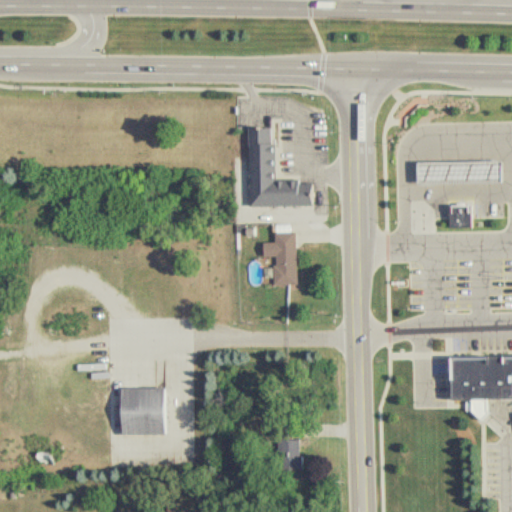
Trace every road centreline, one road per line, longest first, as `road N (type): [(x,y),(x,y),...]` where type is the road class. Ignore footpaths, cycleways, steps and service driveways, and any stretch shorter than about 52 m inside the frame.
road 1 (primary): [(511,17),(0,8)]
road 2 (primary): [(0,63),(511,71)]
road 3 (residential): [(354,68),(369,511)]
